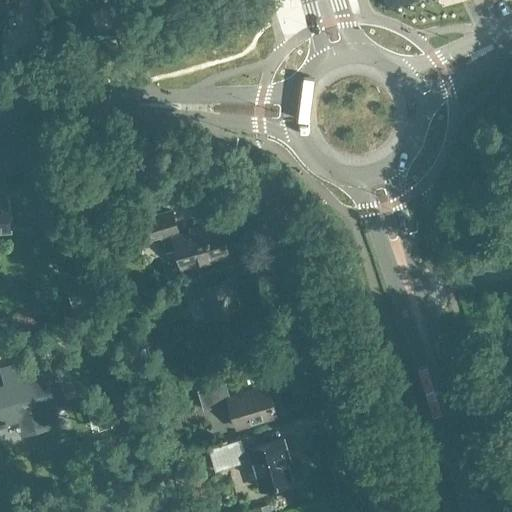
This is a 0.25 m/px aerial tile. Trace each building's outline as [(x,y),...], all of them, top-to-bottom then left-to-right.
[(0,230),(10,229),(6,198),(0,199),(0,230)] [(67,233),(65,208),(40,211),(43,235),(67,233)] [(172,210),(132,222),(137,239),(160,233),(169,263),(181,260),(183,265),(228,252),(220,223),(175,236),(173,229),(177,228),(172,210)] [(94,215),(77,220),(83,241),(100,236),(94,215)] [(214,271),(184,280),(190,301),(200,298),(206,317),(245,305),(236,278),(218,284),(214,271)] [(89,285),(67,290),(71,304),(92,298),(89,285)] [(77,331),(79,343),(99,337),(95,325),(77,331)] [(35,358),(15,364),(21,384),(14,386),(14,384),(5,387),(0,388),(0,422),(22,416),(26,431),(57,422),(54,410),(65,406),(55,372),(40,376),(35,358)] [(226,380),(198,388),(204,408),(221,403),(224,412),(232,410),(237,427),(277,415),(267,384),(230,395),(226,380)] [(214,470),(232,465),(253,459),(261,489),(292,481),(284,454),(287,453),(283,438),(255,446),(252,435),(225,443),(208,448),(214,470)] [(123,511),(118,493),(94,500),(97,511),(123,511)] [(263,511),(271,510),(269,501),(254,505),(255,511),(263,511)]
